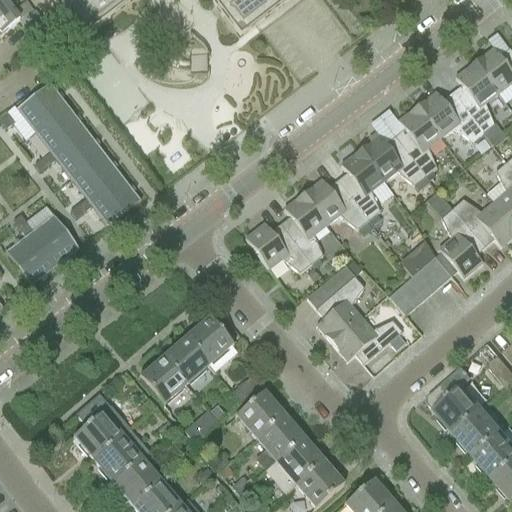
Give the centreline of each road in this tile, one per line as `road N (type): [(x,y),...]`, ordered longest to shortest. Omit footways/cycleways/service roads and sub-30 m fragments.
road 1 (tertiary): [(181,237),(489,0)]
road 2 (residential): [(370,419),(335,409),(181,237)]
road 3 (tertiary): [(0,375),(181,237)]
road 4 (residential): [(370,419),(511,297)]
road 5 (residential): [(449,511),(370,419)]
